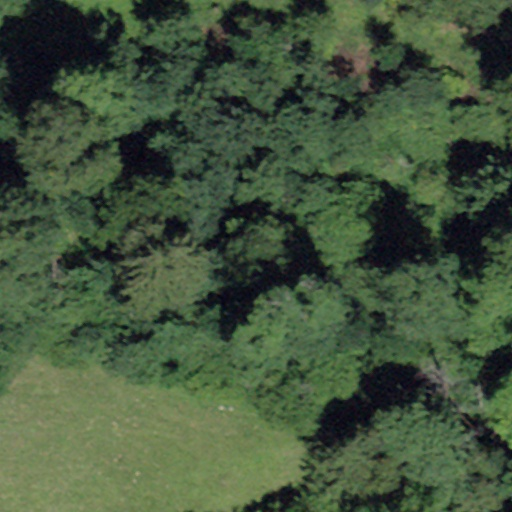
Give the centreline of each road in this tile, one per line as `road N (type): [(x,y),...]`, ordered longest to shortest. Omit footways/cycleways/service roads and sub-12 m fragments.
road 1 (track): [(0,51),(70,23),(246,0)]
road 2 (track): [(267,0),(469,58),(511,52)]
